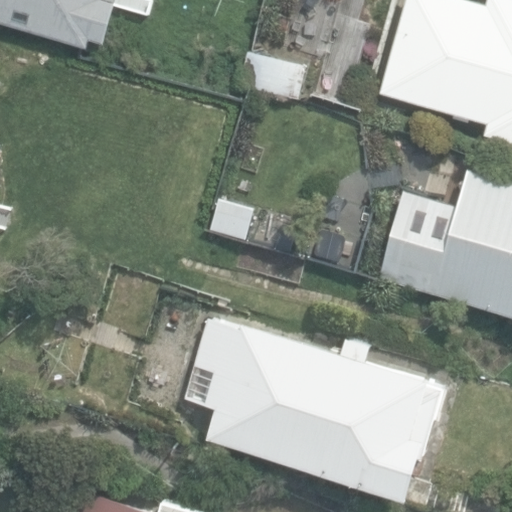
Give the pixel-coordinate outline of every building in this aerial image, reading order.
[(152,13),(155,0),(0,0),(0,18),(92,44),(94,37),(106,40),(116,4),(152,13)] [(490,132),(511,137),(511,0),(496,0),(483,48),(456,41),(464,13),(429,4),(412,69),(449,79),(453,64),(478,70),(469,105),(495,113),(490,132)] [(245,86),(303,99),(310,66),(253,52),(245,86)] [(118,103),(202,123),(210,90),(126,70),(118,103)] [(382,277),(511,313),(511,176),(474,166),(466,194),(447,189),(444,200),(407,190),(382,277)] [(249,236),(256,206),(222,197),(214,228),(249,236)] [(212,434),(416,495),(450,381),(435,377),(437,373),(370,353),(373,343),(350,336),(347,347),(247,317),(245,324),(213,314),(189,394),(221,403),(212,434)] [(64,511),(213,511),(215,506),(168,492),(164,504),(74,479),(64,511)]
